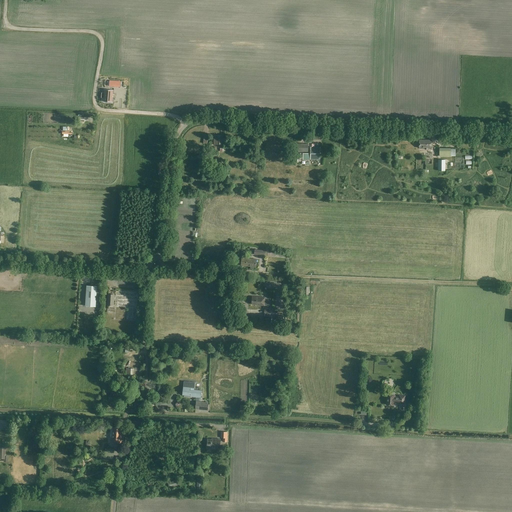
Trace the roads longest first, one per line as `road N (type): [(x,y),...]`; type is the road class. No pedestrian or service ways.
road 1 (unclassified): [(511,135),(199,118),(176,136),(165,240),(153,260),(136,267),(0,260)]
road 2 (track): [(153,260),(172,268),(511,289)]
road 3 (track): [(0,414),(358,424)]
road 4 (track): [(186,124),(169,114),(97,107),(99,35),(12,28),(6,0)]
road 5 (track): [(144,265),(144,345),(161,402),(174,401)]
